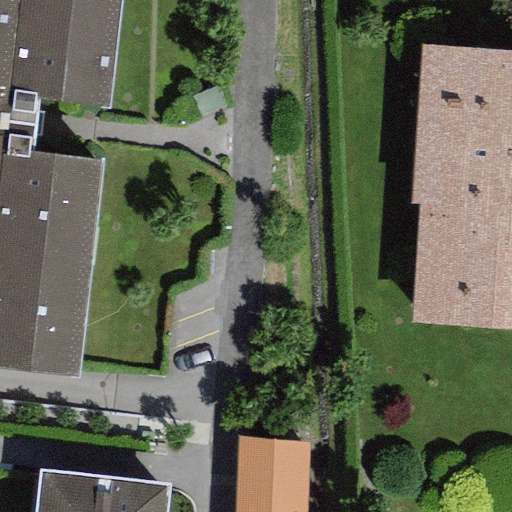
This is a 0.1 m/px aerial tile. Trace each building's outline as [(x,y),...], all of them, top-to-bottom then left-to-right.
[(120,0),(0,0),(0,119),(32,124),(34,110),(39,111),(39,99),(109,107),(120,0)] [(511,50),(421,45),(412,205),(418,205),(411,324),(511,329),(511,50)] [(0,366),(77,375),(101,158),(29,150),(31,138),(32,124),(0,119),(0,366)] [(303,511),(309,442),(237,437),(232,511),(303,511)] [(169,511),(173,487),(40,471),(35,511),(169,511)]
